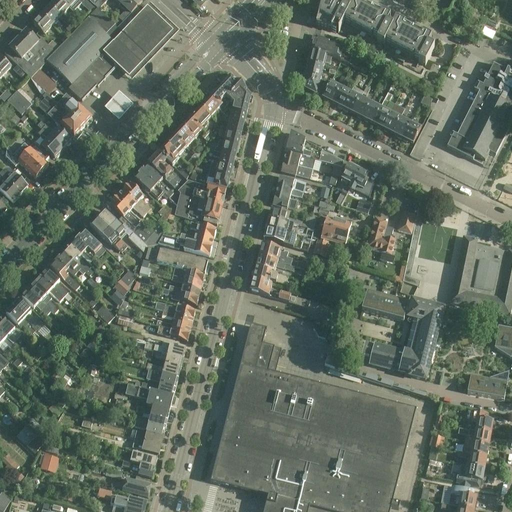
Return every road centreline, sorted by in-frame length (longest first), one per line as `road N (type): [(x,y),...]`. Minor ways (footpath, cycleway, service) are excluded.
road 1 (tertiary): [(168,511),(272,112)]
road 2 (secondary): [(0,268),(220,41)]
road 3 (residential): [(511,222),(302,119),(272,112)]
